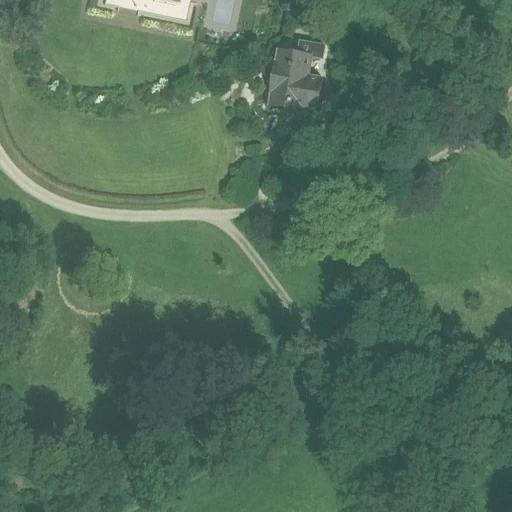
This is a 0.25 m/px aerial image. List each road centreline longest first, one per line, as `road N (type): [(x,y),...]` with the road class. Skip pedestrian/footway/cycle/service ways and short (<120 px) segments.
road 1 (track): [(338,379),(128,511)]
road 2 (track): [(338,379),(292,308),(208,215)]
road 3 (track): [(422,511),(338,379)]
